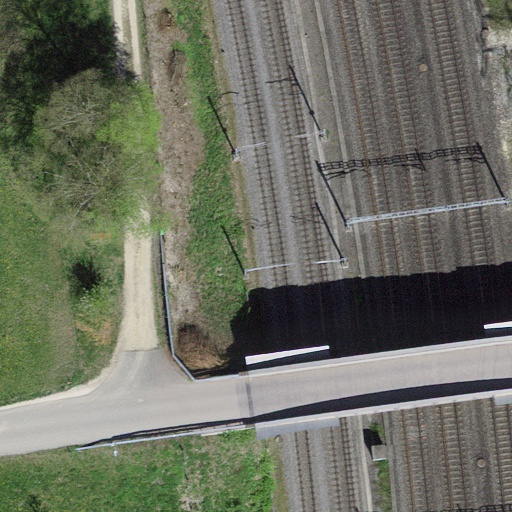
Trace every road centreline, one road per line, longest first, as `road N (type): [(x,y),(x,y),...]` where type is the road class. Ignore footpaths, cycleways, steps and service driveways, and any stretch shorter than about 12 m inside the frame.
road 1 (unclassified): [(511,363),(0,433)]
road 2 (track): [(125,0),(146,411)]
